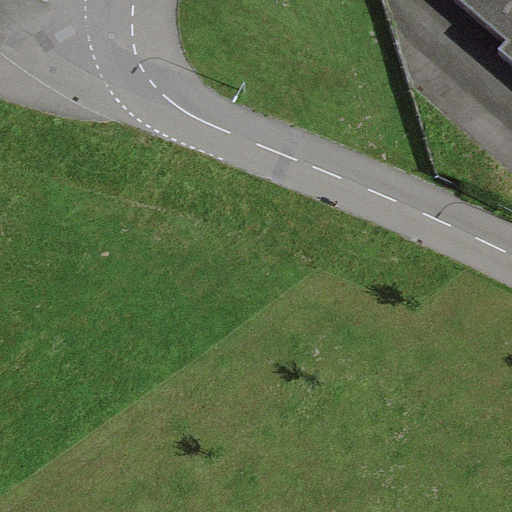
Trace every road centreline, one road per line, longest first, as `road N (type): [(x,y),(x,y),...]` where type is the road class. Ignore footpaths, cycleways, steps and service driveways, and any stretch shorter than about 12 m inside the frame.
road 1 (residential): [(139,70),(176,108),(511,259)]
road 2 (track): [(139,70),(35,91),(0,73)]
